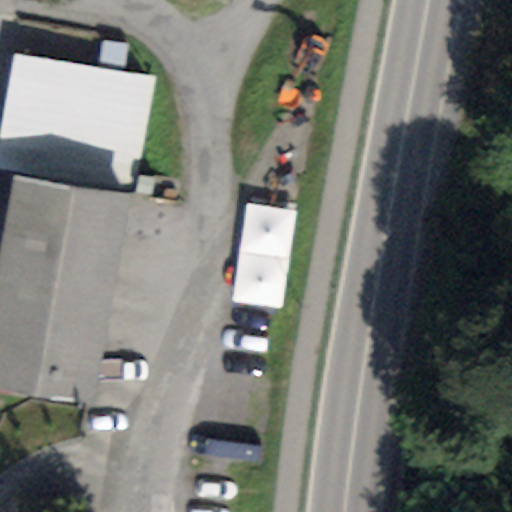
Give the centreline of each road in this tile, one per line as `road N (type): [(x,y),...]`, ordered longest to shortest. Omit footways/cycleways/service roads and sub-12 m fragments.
road 1 (unclassified): [(131,511),(142,462),(194,331),(209,259),(207,53),(86,0)]
road 2 (secondary): [(344,511),(427,0)]
road 3 (track): [(142,462),(54,473),(0,501)]
